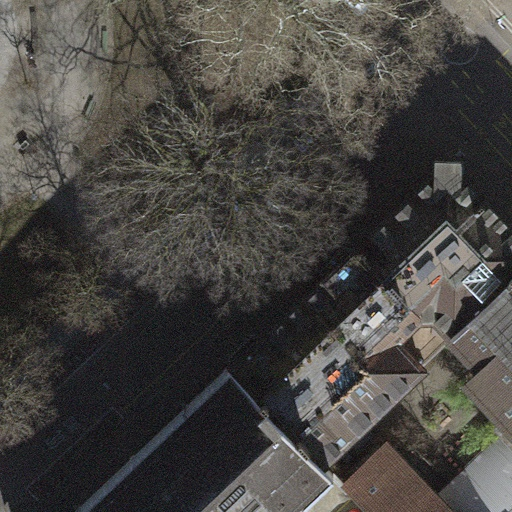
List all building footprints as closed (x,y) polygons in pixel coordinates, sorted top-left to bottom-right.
[(387,334),(414,364),(450,329),(511,269),(511,230),(446,161),(358,247),(415,308),(387,334)] [(229,367),(313,457),(414,364),(387,334),(415,308),(358,247),(229,367)] [(511,269),(450,329),(477,357),(461,372),(511,425),(511,269)] [(313,457),(229,367),(160,432),(73,511),(290,511),(330,475),(313,457)] [(370,511),(455,511),(390,441),(344,483),(370,511)]
